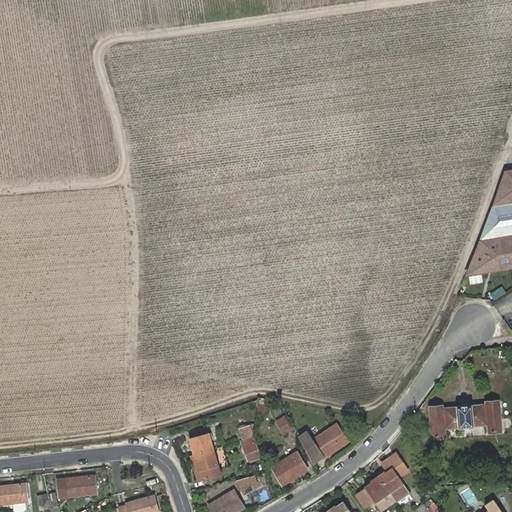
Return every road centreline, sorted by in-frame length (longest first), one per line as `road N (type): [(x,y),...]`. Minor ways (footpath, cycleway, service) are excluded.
road 1 (track): [(427,0),(108,42),(97,57),(126,184),(131,349),(119,362),(0,373)]
road 2 (unclassified): [(471,324),(382,435),(277,511)]
road 3 (residential): [(0,465),(153,454),(170,467),(185,511)]
road 4 (track): [(0,189),(124,172)]
